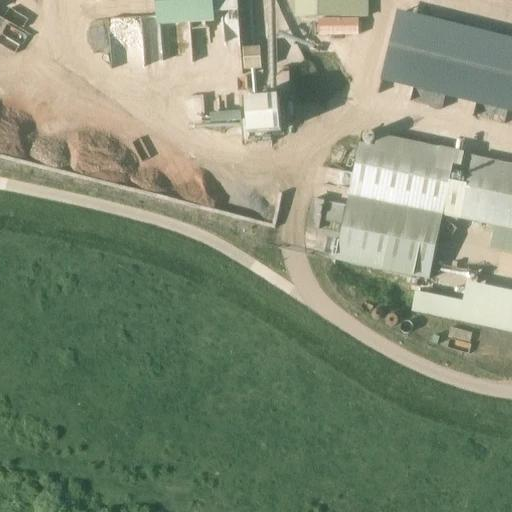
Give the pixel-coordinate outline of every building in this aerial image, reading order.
[(168,0),(170,23),(228,21),(227,8),(246,7),(245,0),(168,0)] [(369,0),(294,0),(295,19),(369,18),(369,0)] [(404,22),(400,43),(428,48),(431,27),(404,22)] [(411,103),(511,122),(511,71),(454,61),(455,56),(394,45),(385,93),(412,98),(411,103)] [(282,132),(279,97),(245,99),(249,135),(282,132)] [(478,290),(481,279),(432,269),(456,152),(363,133),(361,145),(360,145),(354,174),(342,172),(339,188),(350,191),(336,261),(478,290)] [(511,166),(476,159),(463,221),(496,228),(492,251),(511,255),(511,166)] [(345,206),(313,200),(307,228),(318,231),(321,220),(341,224),(345,206)]
